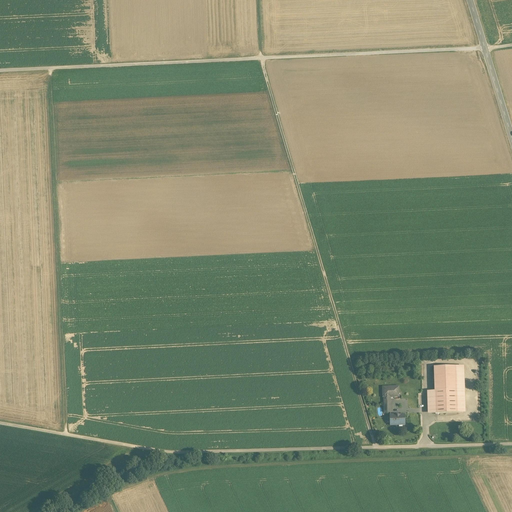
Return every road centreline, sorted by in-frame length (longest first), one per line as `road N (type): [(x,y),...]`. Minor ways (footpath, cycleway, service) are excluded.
road 1 (track): [(0,423),(172,453),(511,444)]
road 2 (track): [(0,71),(511,45)]
road 3 (track): [(511,455),(187,470),(108,495),(116,511)]
road 4 (track): [(376,447),(260,58)]
road 5 (track): [(65,435),(50,69)]
road 6 (secondary): [(511,140),(469,0)]
